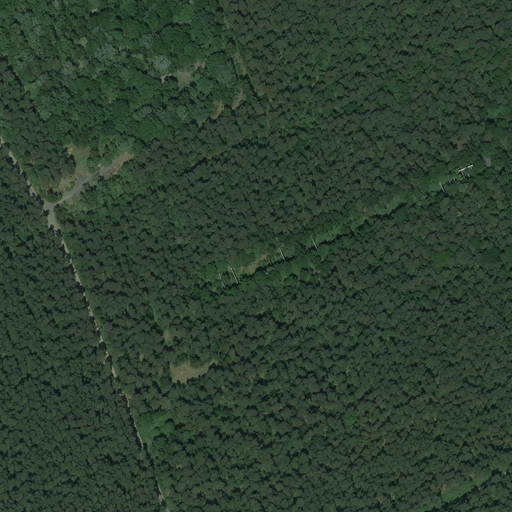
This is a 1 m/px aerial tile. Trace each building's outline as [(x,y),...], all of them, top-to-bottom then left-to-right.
[(35,0),(32,0),(29,2),(35,17),(40,19),(52,15),(55,10),(51,0),(43,0),(44,0),(41,1),(40,0),(38,0),(39,2),(37,3),(35,0)] [(164,0),(168,10),(174,12),(185,7),(189,3),(187,0),(164,0)] [(130,8),(124,11),(129,26),(135,28),(146,24),(150,19),(143,3),(137,5),(138,9),(136,10),(134,6),(133,7),(134,11),(132,12),(130,8)] [(91,23),(85,26),(90,42),(96,43),(107,39),(111,34),(104,18),(98,20),(99,25),(97,26),(95,22),(94,22),(95,26),(92,27),(91,23)] [(189,31),(182,34),(188,50),(194,51),(202,48),(204,44),(198,28),(191,30),(193,34),(190,35),(189,31)] [(52,39),(45,42),(51,58),(57,59),(68,55),(71,50),(65,34),(58,36),(60,41),(57,42),(56,38),(54,38),(56,42),(53,43),(52,39)] [(159,43),(152,46),(158,62),(164,63),(175,59),(178,54),(172,38),(165,40),(167,45),(164,46),(163,41),(161,42),(162,46),(160,47),(159,43)] [(120,59),(113,61),(119,77),(124,78),(136,74),(139,69),(133,53),(126,56),(128,60),(125,61),(124,57),(122,58),(123,62),(121,63),(120,59)] [(202,73),(195,75),(201,91),(207,93),(218,88),(221,84),(215,68),(208,71),(210,74),(207,75),(206,71),(204,72),(206,76),(203,77),(202,73)] [(81,75),(74,78),(80,94),(86,95),(97,91),(100,86),(94,70),(88,72),(89,76),(86,77),(85,73),(83,74),(85,78),(82,79),(81,75)] [(163,89),(156,92),(162,108),(167,109),(179,105),(182,100),(176,84),(169,86),(171,90),(168,91),(167,87),(165,88),(166,92),(164,93),(163,89)] [(136,100),(130,102),(135,118),(141,120),(150,116),(151,112),(146,96),(139,99),(140,103),(137,104),(136,100)] [(109,110),(103,113),(108,129),(114,130),(123,127),(125,123),(119,107),(112,109),(113,113),(111,114),(109,110)]
